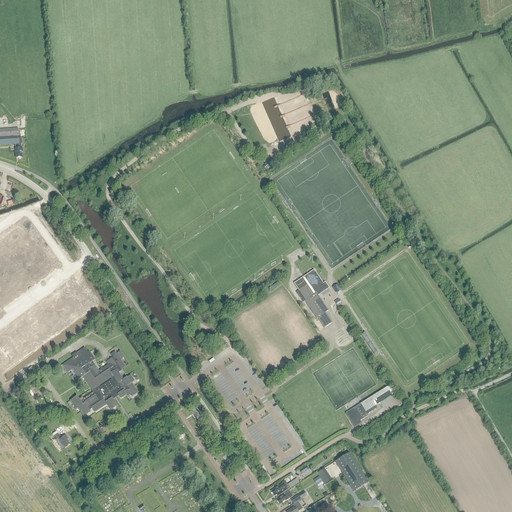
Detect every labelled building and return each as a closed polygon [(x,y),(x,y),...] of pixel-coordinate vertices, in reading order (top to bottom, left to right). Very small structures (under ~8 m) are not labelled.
[(16,158),(22,158),(21,152),(22,152),(22,148),(21,148),(21,144),(22,144),(21,138),(19,138),(18,128),(0,129),(0,145),(15,145),(16,158)] [(274,157),(264,164),(265,165),(263,166),(266,170),(279,161),(277,158),(275,159),(274,157)] [(20,227),(27,237),(33,233),(25,223),(20,227)] [(16,241),(10,232),(5,235),(12,244),(16,241)] [(0,239),(7,248),(12,244),(5,235),(0,239)] [(44,259),(40,262),(45,270),(50,266),(44,259)] [(40,262),(35,265),(41,273),(45,270),(40,262)] [(35,265),(31,268),(36,276),(41,273),(35,265)] [(31,268),(26,272),(32,279),(36,276),(31,268)] [(317,318),(324,328),(332,323),(325,313),(328,311),(316,293),(319,291),(320,294),(329,288),(325,282),(323,283),(314,270),(304,276),(294,283),(298,290),(296,292),(303,302),(305,301),(316,319),(317,318)] [(17,278),(13,281),(18,289),(23,286),(17,278)] [(13,281),(8,285),(14,293),(18,289),(13,281)] [(80,281),(75,286),(82,295),(88,291),(80,281)] [(333,287),(337,293),(341,290),(337,284),(333,287)] [(8,285),(4,288),(10,296),(14,293),(8,285)] [(4,288),(0,290),(0,291),(5,299),(10,296),(4,288)] [(65,290),(60,293),(67,302),(71,299),(65,290)] [(60,293),(55,297),(62,306),(67,302),(60,293)] [(50,303),(46,307),(52,316),(57,312),(50,303)] [(46,307),(41,310),(48,319),(52,316),(46,307)] [(32,315),(26,319),(33,329),(39,325),(32,315)] [(21,323),(16,327),(23,336),(28,332),(21,323)] [(16,327),(12,330),(18,339),(23,336),(16,327)] [(379,351),(367,332),(361,336),(373,355),(379,351)] [(5,335),(1,338),(7,347),(12,344),(5,335)] [(77,355),(62,365),(67,373),(72,370),(79,379),(83,377),(93,393),(80,401),(77,396),(70,401),(76,410),(78,408),(83,417),(90,412),(89,410),(92,408),(95,412),(106,404),(109,409),(110,408),(111,409),(116,406),(112,399),(118,395),(121,398),(126,395),(128,397),(131,394),(132,396),(137,393),(134,389),(135,388),(131,383),(134,381),(130,375),(123,380),(118,373),(120,372),(119,371),(125,367),(121,360),(124,358),(120,351),(116,354),(115,351),(110,354),(113,358),(107,361),(108,362),(106,363),(108,365),(99,371),(92,362),(95,360),(89,352),(88,353),(84,348),(76,353),(77,355)] [(32,367),(25,371),(28,375),(34,370),(32,367)] [(353,410),(349,413),(352,417),(353,416),(354,419),(354,420),(354,419),(350,422),(354,428),(361,423),(360,421),(368,416),(367,415),(378,408),(376,405),(392,396),(394,394),(390,386),(387,388),(363,403),(360,405),(361,406),(353,411),(353,410)] [(52,440),(60,451),(70,445),(67,440),(68,439),(65,436),(59,440),(57,437),(52,440)] [(348,453),(335,461),(343,475),(353,491),(367,482),(348,453)] [(324,469),(317,473),(324,484),(331,480),(324,469)] [(278,496),(285,492),(289,489),(284,481),(282,483),(283,484),(281,486),(281,485),(277,488),(277,487),(273,490),(274,490),(271,492),(273,496),(276,494),(278,496)] [(283,494),(284,495),(279,498),(280,498),(276,501),(279,505),(282,503),(283,503),(292,497),(288,490),(283,494)] [(298,495),(291,500),(293,504),(301,499),(298,495)] [(297,511),(298,511),(302,509),(298,502),(293,505),(294,507),(286,511),(297,511)]
